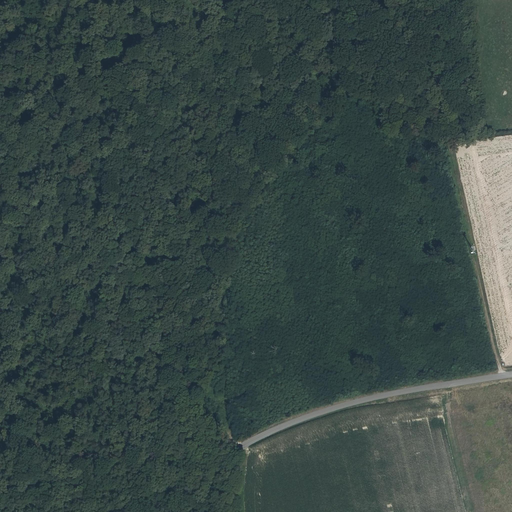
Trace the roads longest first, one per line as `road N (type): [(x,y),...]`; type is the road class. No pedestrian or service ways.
road 1 (unclassified): [(133,511),(296,420),(391,393),(511,374)]
road 2 (track): [(0,231),(245,445)]
